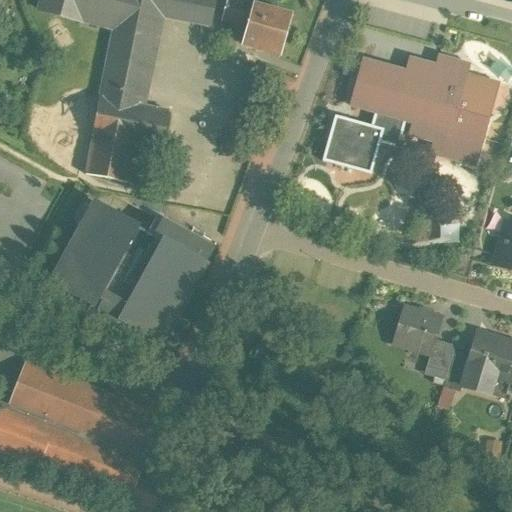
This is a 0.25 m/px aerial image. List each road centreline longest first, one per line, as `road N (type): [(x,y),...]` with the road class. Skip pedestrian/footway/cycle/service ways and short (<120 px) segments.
road 1 (residential): [(260,231),(206,362),(161,386),(0,294)]
road 2 (residential): [(260,231),(511,309)]
road 3 (residential): [(340,0),(260,231)]
